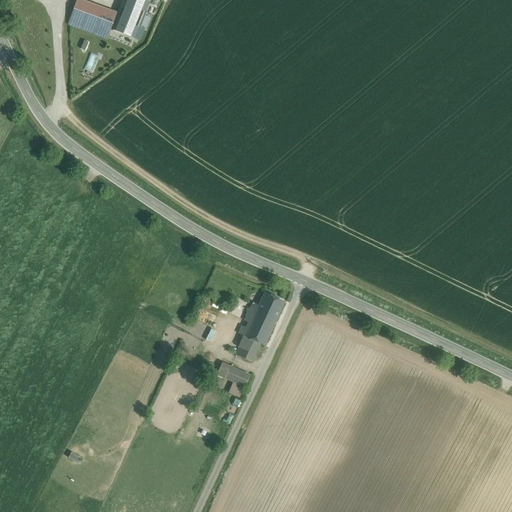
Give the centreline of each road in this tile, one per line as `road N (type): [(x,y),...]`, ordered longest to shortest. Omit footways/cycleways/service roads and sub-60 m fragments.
road 1 (secondary): [(301,279),(202,236),(58,136),(0,33)]
road 2 (track): [(301,279),(310,259),(203,215),(59,107)]
road 3 (secondary): [(511,376),(301,279)]
road 4 (track): [(196,511),(259,377)]
